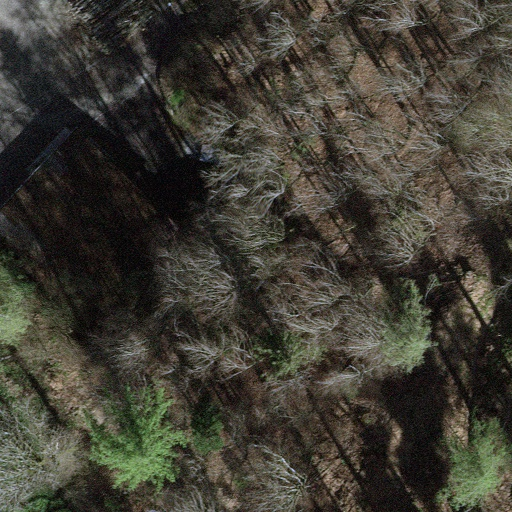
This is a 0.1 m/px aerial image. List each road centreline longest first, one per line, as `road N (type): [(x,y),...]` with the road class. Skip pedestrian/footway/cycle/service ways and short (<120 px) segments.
road 1 (track): [(454,511),(470,317),(511,254)]
road 2 (track): [(0,159),(144,53),(196,0)]
road 3 (track): [(378,511),(414,398),(470,317)]
